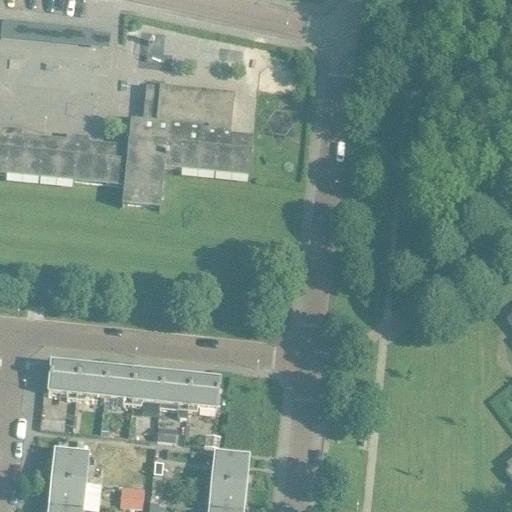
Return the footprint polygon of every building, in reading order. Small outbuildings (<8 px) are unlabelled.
[(107,35),(97,34),(95,48),(105,49),(107,35)] [(145,88),(145,90),(142,120),(129,119),(126,150),(110,148),(110,146),(108,146),(108,148),(86,146),(87,139),(77,137),(72,184),(123,189),(122,208),(123,208),(123,205),(158,208),(158,212),(159,212),(163,170),(248,179),(252,138),(250,138),(250,140),(228,138),(233,95),(158,88),(158,89),(145,88)] [(0,176),(4,177),(9,131),(0,129),(0,176)] [(4,177),(38,180),(42,139),(41,139),(41,141),(19,139),(20,132),(9,131),(4,177)] [(38,180),(72,184),(77,137),(66,136),(65,144),(42,141),(42,139),(38,180)] [(75,403),(78,370),(70,370),(70,368),(60,367),(59,369),(50,368),(49,377),(48,377),(48,381),(47,395),(66,398),(66,402),(75,403)] [(104,401),(106,373),(97,372),(97,370),(86,369),(86,371),(78,370),(75,403),(85,404),(85,400),(104,401)] [(115,374),(106,373),(104,401),(122,403),(121,408),(131,408),(134,376),(126,375),(126,374),(115,372),(115,374)] [(159,407),(162,379),(153,378),(153,376),(142,375),(142,377),(134,376),(131,408),(140,409),(141,405),(159,407)] [(186,414),(189,382),(181,381),(181,379),(171,378),(171,380),(162,379),(159,407),(158,411),(178,413),(177,417),(180,420),(186,421),(186,414)] [(189,382),(186,414),(196,415),(196,411),(215,413),(217,397),(218,394),(217,394),(218,385),(208,384),(208,382),(198,381),(198,383),(189,382)] [(174,445),(175,432),(157,430),(155,443),(174,445)] [(218,450),(219,438),(204,437),(203,448),(218,450)] [(55,454),(52,482),(84,485),(86,464),(89,464),(89,458),(87,458),(87,457),(55,454)] [(211,484),(243,487),(246,459),(214,456),(214,457),(211,457),(211,462),(213,462),(211,484)] [(162,466),(154,465),(152,477),(160,478),(162,466)] [(84,485),(52,482),(49,511),(65,511),(99,511),(101,501),(82,499),(84,485)] [(205,511),(209,511),(240,511),(243,487),(211,484),(209,506),(206,506),(205,511)] [(121,490),(119,510),(137,511),(141,511),(143,492),(121,490)]
